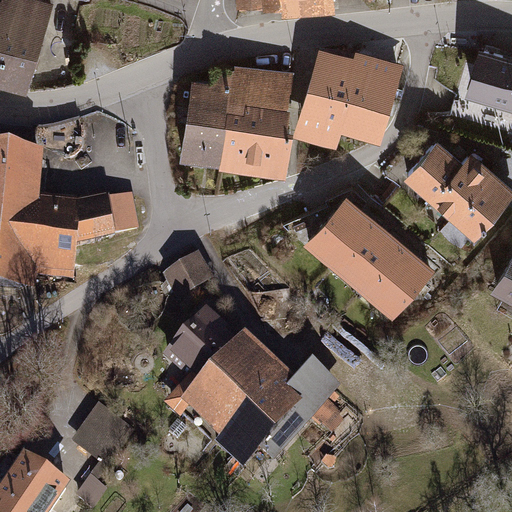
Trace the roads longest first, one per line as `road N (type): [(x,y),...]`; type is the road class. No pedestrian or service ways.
road 1 (residential): [(426,20),(418,84),(401,130),(373,153),(311,184),(172,228)]
road 2 (tertiary): [(0,352),(146,255),(172,228)]
road 3 (tertiary): [(216,50),(426,20)]
road 4 (tertiary): [(172,228),(149,125),(129,81)]
road 5 (tertiary): [(0,105),(56,108),(129,81)]
